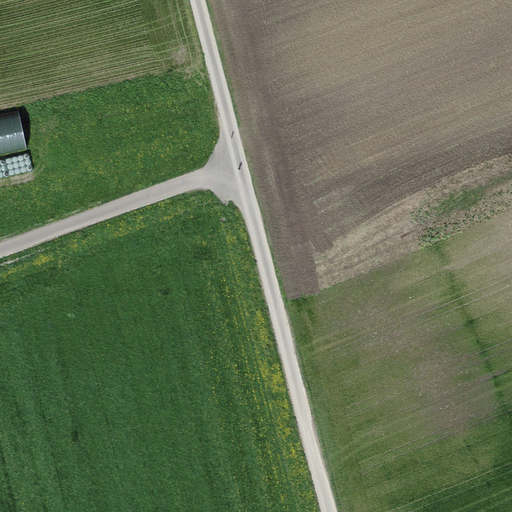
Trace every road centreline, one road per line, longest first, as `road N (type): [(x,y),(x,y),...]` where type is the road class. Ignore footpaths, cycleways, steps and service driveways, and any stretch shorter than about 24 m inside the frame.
road 1 (unclassified): [(331,511),(239,163)]
road 2 (residential): [(0,250),(239,163)]
road 3 (residential): [(197,0),(239,163)]
